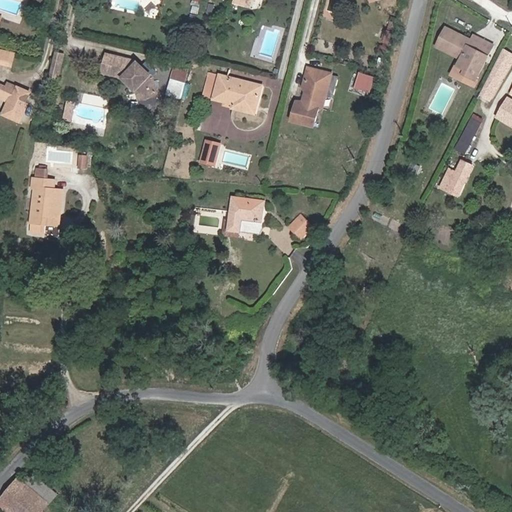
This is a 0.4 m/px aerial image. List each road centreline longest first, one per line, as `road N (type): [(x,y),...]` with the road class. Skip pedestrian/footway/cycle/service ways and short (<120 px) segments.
road 1 (unclassified): [(266,396),(266,353),(280,317),(360,200),(419,0)]
road 2 (unclassified): [(0,487),(41,439),(80,410),(121,395),(266,396)]
road 3 (unclassified): [(266,396),(306,405),(454,511)]
road 4 (track): [(135,511),(247,394)]
